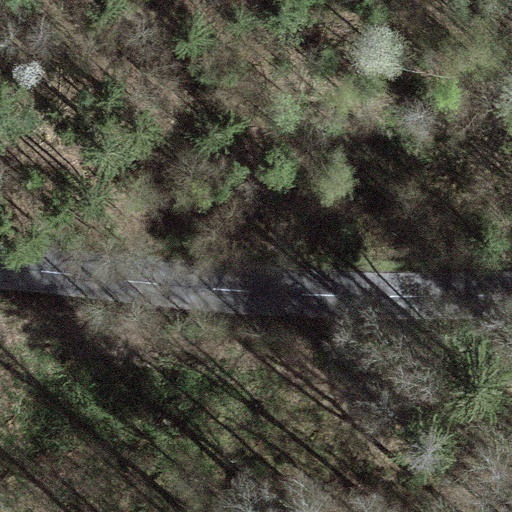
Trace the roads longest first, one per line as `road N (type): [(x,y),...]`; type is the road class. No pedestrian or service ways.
road 1 (tertiary): [(511,256),(0,251)]
road 2 (track): [(511,390),(403,511)]
